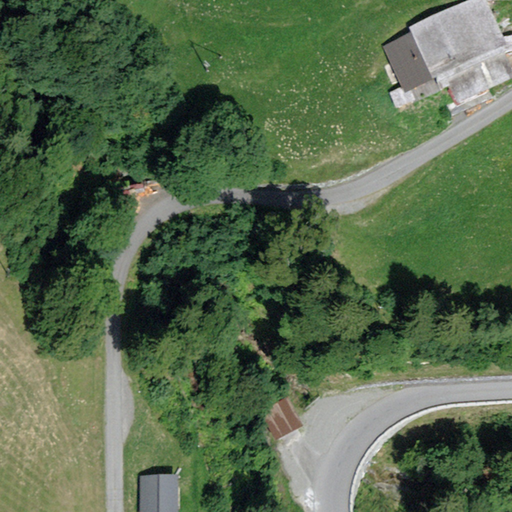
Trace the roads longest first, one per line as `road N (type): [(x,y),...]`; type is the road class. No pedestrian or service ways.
road 1 (track): [(511,97),(349,192),(305,201),(218,195),(149,215),(117,280),(114,511)]
road 2 (residential): [(332,511),(338,468),(379,416),(422,396),(511,389)]
